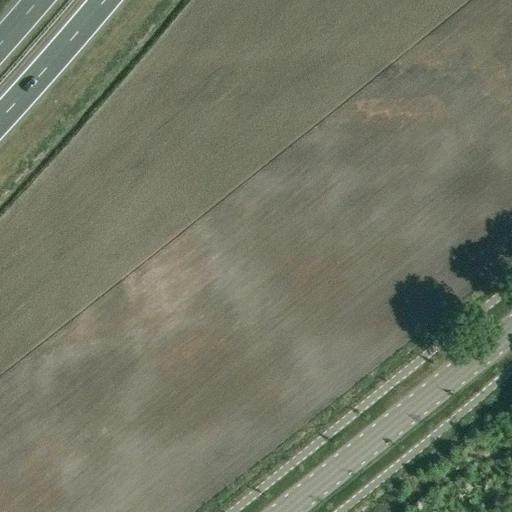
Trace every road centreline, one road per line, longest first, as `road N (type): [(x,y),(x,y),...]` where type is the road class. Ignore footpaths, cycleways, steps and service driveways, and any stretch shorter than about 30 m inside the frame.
road 1 (tertiary): [(282,511),(511,327)]
road 2 (trunk): [(0,122),(103,0)]
road 3 (unknown): [(511,449),(439,484),(407,511)]
